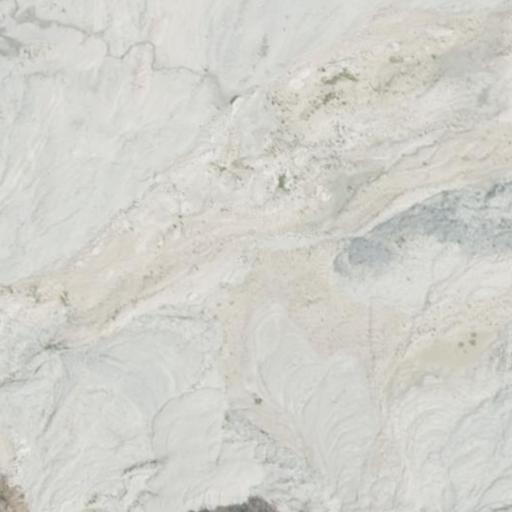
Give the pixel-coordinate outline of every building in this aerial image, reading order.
[(264,2),(269,16),(255,21),(258,32),(279,26),(270,0),(264,2)] [(433,0),(434,25),(464,24),(462,0),(433,0)] [(256,43),(266,74),(293,66),(289,51),(308,45),(303,29),(256,43)] [(0,91),(0,111),(2,116),(17,110),(8,88),(0,91)] [(134,129),(119,153),(133,161),(147,138),(134,129)]
